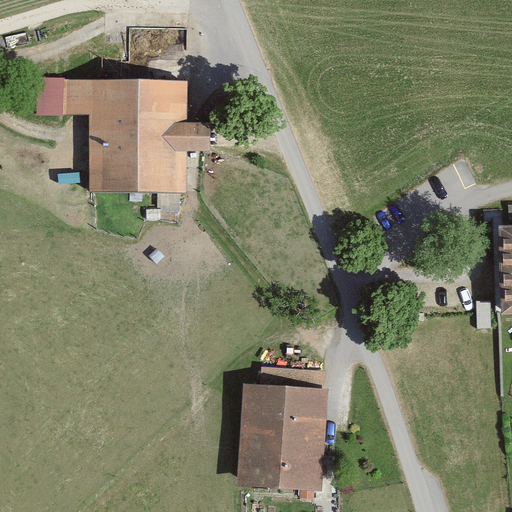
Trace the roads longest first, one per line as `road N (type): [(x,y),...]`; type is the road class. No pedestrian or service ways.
road 1 (tertiary): [(232,0),(425,511)]
road 2 (track): [(237,12),(93,7),(0,32)]
road 3 (unknown): [(339,267),(471,194),(511,188)]
